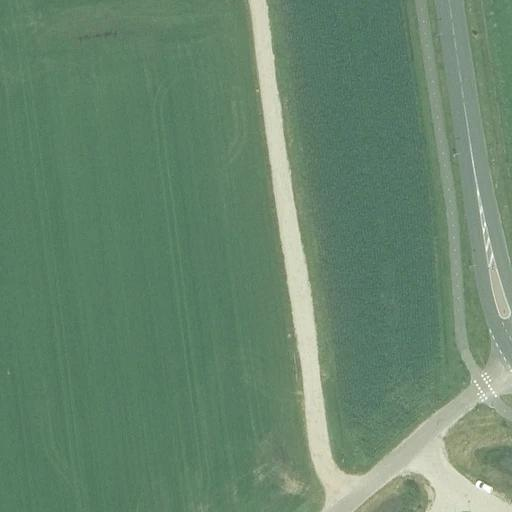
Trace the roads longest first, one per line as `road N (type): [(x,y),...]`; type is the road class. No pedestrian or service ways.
road 1 (unknown): [(343,508),(321,421),(257,0)]
road 2 (secondary): [(463,106),(482,268),(511,362)]
road 3 (secondary): [(511,293),(463,106)]
road 4 (residential): [(511,366),(416,445)]
